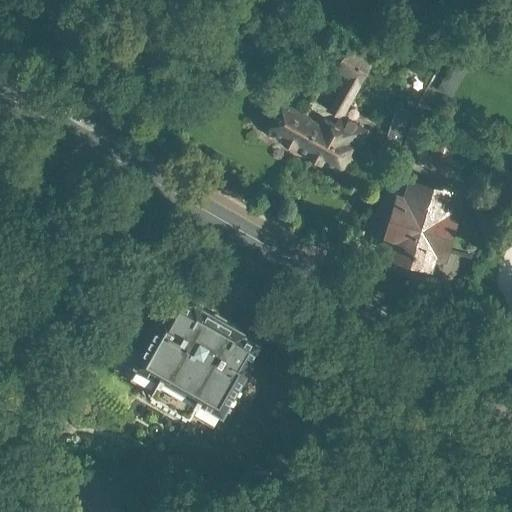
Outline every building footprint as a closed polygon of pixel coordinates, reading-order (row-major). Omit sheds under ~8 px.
[(216,12),(212,13),(210,17),(211,21),(214,23),(218,22),(220,18),(220,14),(216,12)] [(309,147),(316,134),(325,134),(328,127),(331,128),(334,123),(338,125),(343,116),(344,117),(361,85),(376,59),(352,46),(338,69),(350,77),(331,109),(313,98),(305,113),(278,97),(277,98),(280,100),(271,116),(265,118),(265,123),(266,128),(269,133),(276,131),(286,137),(285,140),(285,142),(294,147),(297,146),(299,142),(309,147)] [(471,66),(459,59),(441,90),(452,97),(471,66)] [(396,107),(387,141),(400,150),(410,110),(396,107)] [(316,134),(309,147),(313,150),(311,155),(312,157),(321,162),(323,161),(324,159),(334,165),(335,170),(341,171),(346,169),(351,166),(350,163),(368,131),(344,117),(343,116),(338,125),(334,123),(331,128),(328,127),(325,134),(316,134)] [(437,134),(432,154),(452,160),(458,139),(437,134)] [(409,205),(403,203),(394,235),(399,237),(396,247),(404,250),(403,254),(423,260),(424,256),(433,258),(436,248),(441,249),(450,217),(446,216),(452,195),(443,193),(445,188),(424,182),(422,187),(414,185),(409,205)] [(214,427),(221,414),(223,415),(252,365),(249,364),(260,345),(245,336),(246,333),(215,316),(195,304),(194,307),(178,298),(167,317),(165,316),(136,366),(138,367),(131,380),(153,392),(151,394),(191,417),(192,414),(214,427)]
